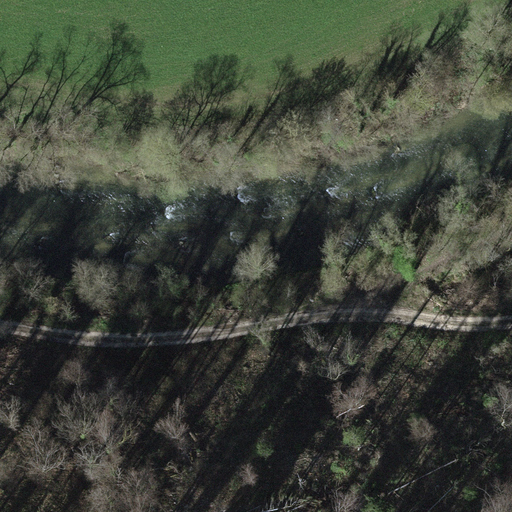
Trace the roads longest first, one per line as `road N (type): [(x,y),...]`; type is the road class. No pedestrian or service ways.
road 1 (track): [(0,326),(128,340),(349,315)]
road 2 (track): [(349,315),(511,322)]
